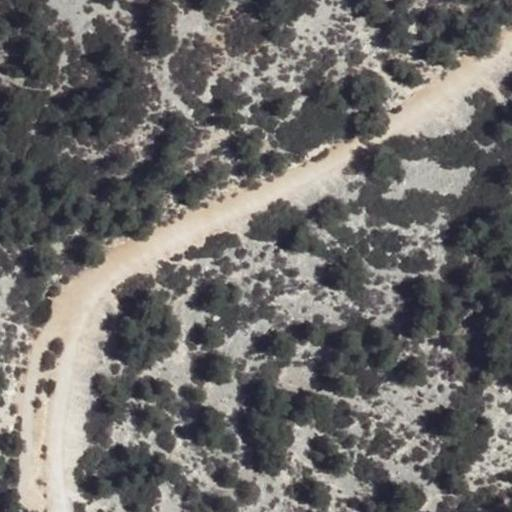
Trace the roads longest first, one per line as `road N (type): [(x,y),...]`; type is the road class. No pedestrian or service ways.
road 1 (track): [(511,38),(392,127),(138,252),(87,289),(58,399),(54,474),(63,511)]
road 2 (track): [(21,511),(30,386),(47,330),(87,289)]
